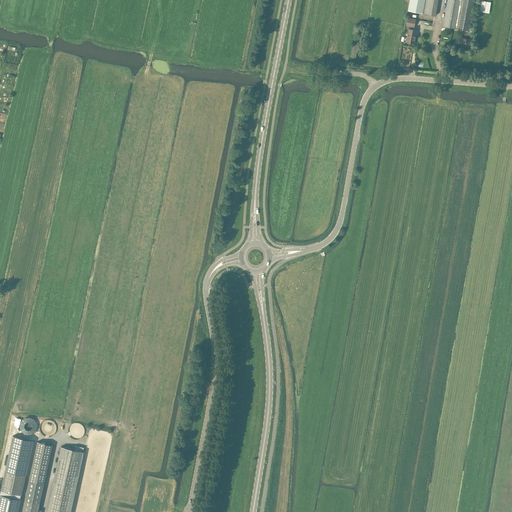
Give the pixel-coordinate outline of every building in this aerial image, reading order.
[(409,0),(408,10),(423,13),(425,0),(409,0)] [(425,0),(423,13),(435,15),(437,0),(425,0)] [(474,0),(447,0),(443,26),(469,31),(474,0)] [(482,1),(480,11),(489,13),(490,2),(482,1)] [(414,27),(415,19),(407,17),(406,26),(414,27)] [(413,43),(414,43),(415,34),(417,34),(417,30),(409,28),(407,37),(404,36),(403,41),(406,42),(410,42),(410,43),(410,44),(411,44),(412,44),(413,44),(413,43)] [(470,39),(459,37),(458,45),(469,47),(470,39)] [(0,511),(17,511),(21,499),(20,499),(21,494),(26,475),(21,473),(28,439),(13,436),(3,480),(1,490),(0,490),(0,511)] [(22,511),(37,511),(52,444),(38,441),(22,511)] [(70,511),(84,451),(61,446),(46,511),(70,511)]
